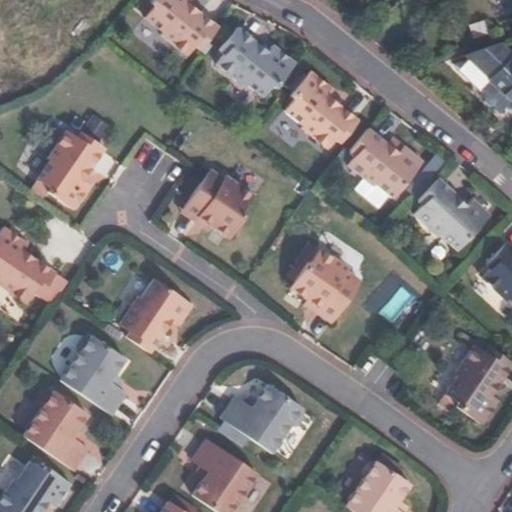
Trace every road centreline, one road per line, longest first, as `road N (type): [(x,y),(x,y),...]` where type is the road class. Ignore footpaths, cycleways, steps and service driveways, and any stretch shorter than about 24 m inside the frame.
road 1 (residential): [(297,0),(511,192)]
road 2 (residential): [(484,495),(263,341)]
road 3 (residential): [(263,341),(214,350),(97,511)]
road 4 (residential): [(263,341),(259,317),(115,210)]
